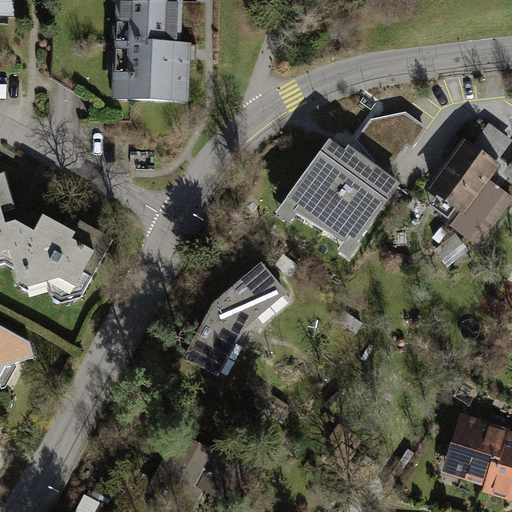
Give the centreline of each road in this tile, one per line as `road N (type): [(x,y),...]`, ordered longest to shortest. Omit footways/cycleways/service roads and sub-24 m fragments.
road 1 (residential): [(173,220),(224,143),(290,95),(385,64),(511,48)]
road 2 (residential): [(15,511),(173,220)]
road 3 (residential): [(173,220),(0,133)]
